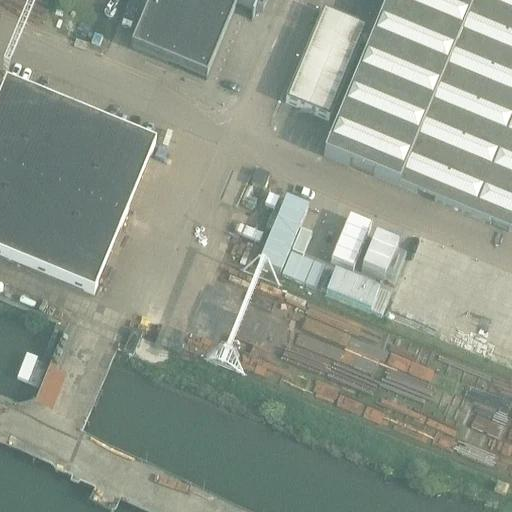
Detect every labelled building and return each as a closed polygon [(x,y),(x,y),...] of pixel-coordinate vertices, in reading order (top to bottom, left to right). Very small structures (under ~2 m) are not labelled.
[(151,0),(146,13),(131,50),(168,66),(169,67),(206,82),(236,8),(261,18),(268,0),(151,0)] [(324,158),(511,235),(511,0),(363,0),(353,25),(356,26),(356,27),(323,14),(285,104),(337,125),(324,158)] [(0,259),(94,298),(156,148),(5,85),(0,97),(0,259)] [(251,187),(264,192),(269,178),(257,173),(251,187)] [(350,219),(337,252),(360,261),(373,228),(350,219)] [(379,231),(362,276),(384,284),(401,240),(379,231)] [(283,276),(308,287),(318,265),(292,254),(283,276)] [(431,272),(413,318),(451,333),(469,287),(431,272)] [(382,318),(392,295),(336,273),(327,295),(382,318)] [(511,306),(478,292),(459,337),(500,354),(511,324),(511,306)]
